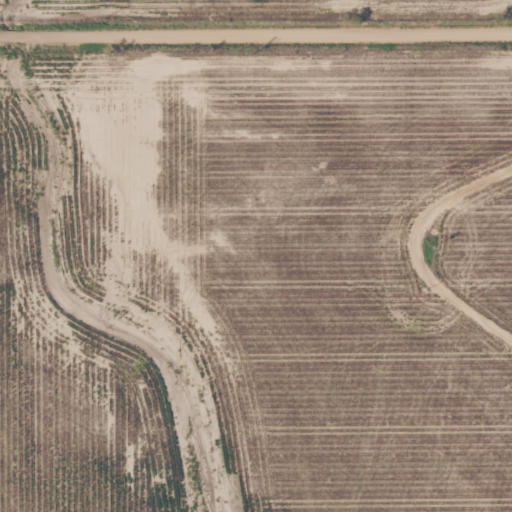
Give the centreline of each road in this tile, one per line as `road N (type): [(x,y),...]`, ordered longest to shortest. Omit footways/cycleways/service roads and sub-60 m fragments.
road 1 (residential): [(511,20),(0,21)]
road 2 (residential): [(511,307),(433,234),(448,208),(511,170)]
